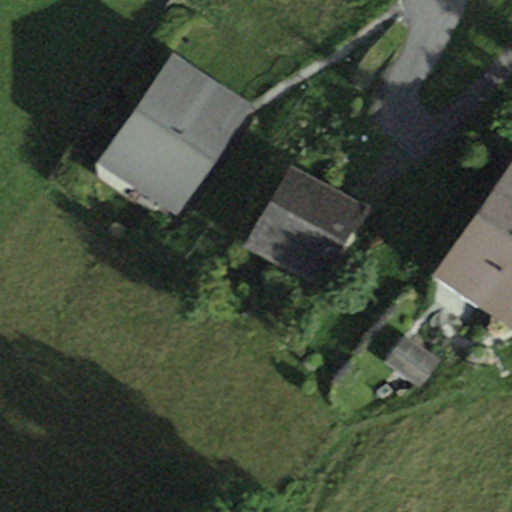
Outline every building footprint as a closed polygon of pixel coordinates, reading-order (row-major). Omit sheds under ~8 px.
[(153,116),(121,163),(154,185),(179,203),(241,112),(184,72),(153,116)] [(154,185),(121,163),(153,116),(141,108),(101,166),(103,180),(140,205),(154,185)] [(288,209),(267,244),(302,264),(321,275),(356,215),(302,184),(288,209)] [(511,195),(494,222),(511,234),(511,195)] [(302,264),(267,244),(288,209),(272,200),(243,250),(293,279),(302,264)] [(511,234),(494,222),(456,275),(511,313),(511,234)] [(414,347),(398,368),(423,386),(439,366),(414,347)]
